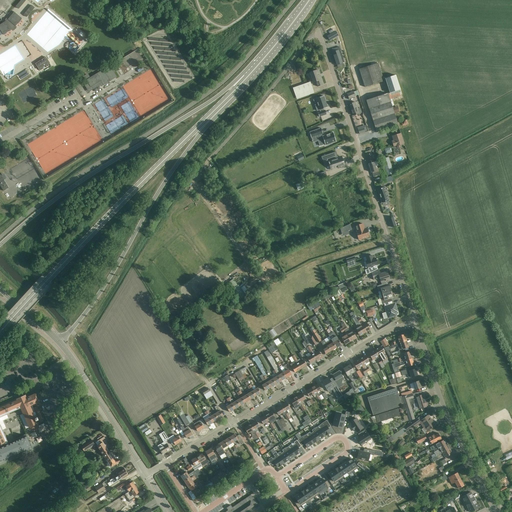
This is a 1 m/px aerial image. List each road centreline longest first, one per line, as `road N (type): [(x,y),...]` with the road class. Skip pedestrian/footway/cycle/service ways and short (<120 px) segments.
road 1 (secondary): [(274,44),(221,93),(54,199),(0,244)]
road 2 (secondary): [(0,332),(223,105)]
road 3 (residential): [(415,322),(318,30)]
road 4 (secondary): [(58,342),(223,105)]
road 5 (residential): [(234,422),(385,331),(415,322)]
road 6 (residential): [(495,507),(447,415),(415,322)]
road 7 (tertiary): [(147,474),(58,342)]
